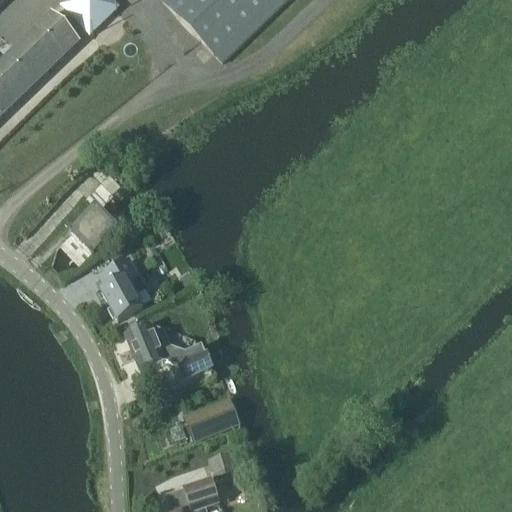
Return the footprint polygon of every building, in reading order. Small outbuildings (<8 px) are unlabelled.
[(222,64),(288,0),(163,0),(162,2),(222,64)] [(0,118),(78,43),(51,15),(0,63),(0,118)] [(92,259),(119,233),(97,209),(70,235),(92,259)] [(117,323),(143,310),(130,285),(138,280),(129,264),(104,277),(110,288),(102,293),(117,323)] [(186,276),(179,280),(185,291),(192,287),(186,276)] [(127,337),(126,338),(140,373),(141,373),(165,363),(178,370),(183,384),(212,372),(207,359),(205,359),(202,350),(186,356),(171,349),(165,335),(151,328),(127,338),(127,337)] [(232,456),(208,464),(214,483),(238,476),(232,456)] [(169,511),(207,511),(220,508),(212,484),(182,494),(166,499),(169,511)]
